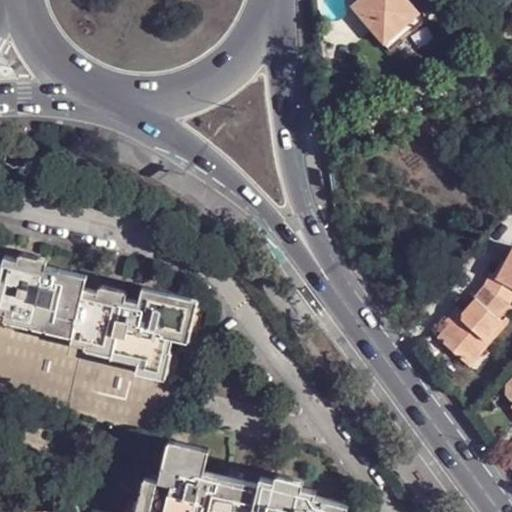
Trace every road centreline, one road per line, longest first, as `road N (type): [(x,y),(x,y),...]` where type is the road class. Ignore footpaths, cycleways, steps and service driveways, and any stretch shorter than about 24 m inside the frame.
road 1 (tertiary): [(497,511),(317,267)]
road 2 (tertiary): [(317,267),(285,157),(270,0)]
road 3 (tertiary): [(113,93),(240,183),(317,267)]
road 4 (tertiary): [(113,93),(154,97),(195,87),(230,64),(266,0)]
